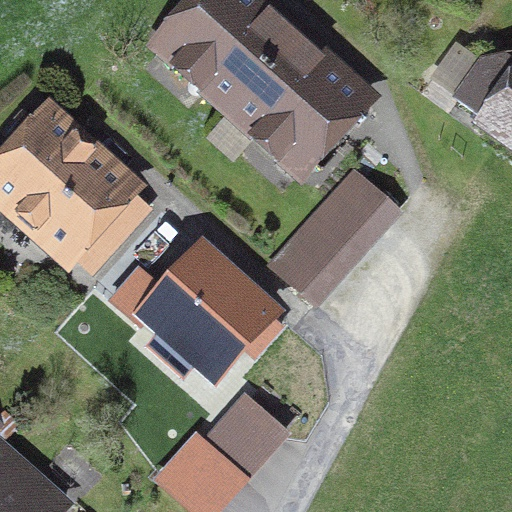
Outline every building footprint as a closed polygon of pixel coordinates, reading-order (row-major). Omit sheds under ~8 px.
[(205,0),(164,47),(233,109),(301,33),(265,1),(258,8),(248,0),(205,0)] [(337,65),(301,33),(233,109),(303,171),(363,103),(330,73),(337,65)] [(511,66),(504,61),(483,64),(457,101),(511,140),(511,66)] [(52,121),(0,178),(0,197),(66,257),(93,227),(116,247),(147,212),(124,192),(127,189),(52,121)] [(354,177),(274,267),(315,303),(395,214),(354,177)] [(110,313),(224,415),(296,335),(182,233),(110,313)] [(282,438),(244,404),(203,449),(241,483),(282,438)] [(38,478),(0,443),(0,511),(35,511),(20,498),(38,478)]
